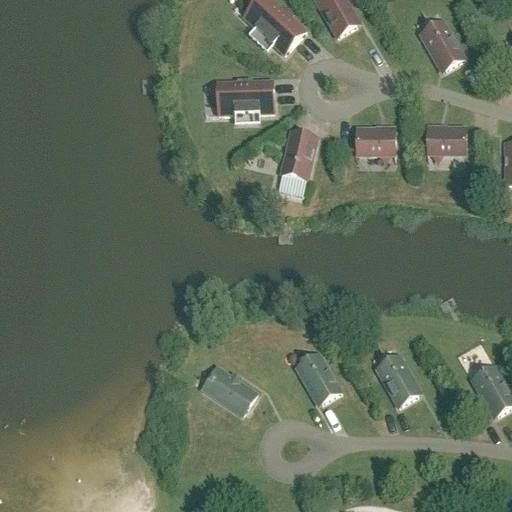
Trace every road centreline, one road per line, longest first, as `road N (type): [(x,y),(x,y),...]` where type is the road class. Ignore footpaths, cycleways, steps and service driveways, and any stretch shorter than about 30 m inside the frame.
road 1 (residential): [(511,454),(436,445),(334,447)]
road 2 (residential): [(334,447),(295,430),(271,440),(273,468),(283,475),(312,469)]
road 3 (residential): [(381,89),(330,69),(313,75),(308,101),(317,112),(340,113)]
road 4 (residential): [(511,115),(381,89)]
